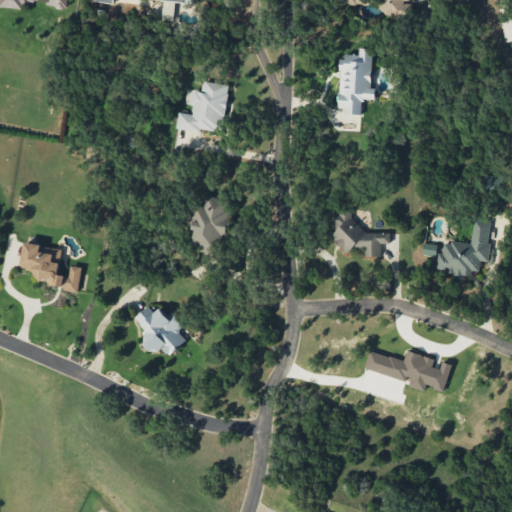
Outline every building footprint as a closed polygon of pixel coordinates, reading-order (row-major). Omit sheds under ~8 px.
[(65,0),(0,0),(0,6),(22,8),(23,2),(65,6),(65,0)] [(383,0),(383,5),(387,5),(387,16),(404,17),(405,0),(383,0)] [(372,48),(360,48),(360,56),(340,55),(339,108),(346,108),(346,114),(362,114),(362,99),(375,99),(376,88),(372,88),(372,48)] [(222,133),(229,85),(204,81),(202,92),(194,91),(191,114),(178,112),(176,127),(222,133)] [(500,193),(501,175),(484,174),(483,191),(500,193)] [(195,221),(190,242),(221,249),(232,201),(201,194),(195,221)] [(351,229),(352,209),(336,208),(335,242),(344,242),(343,248),(365,248),(365,256),(381,256),(381,243),(390,243),(390,230),(351,229)] [(471,244),(444,241),(443,253),(438,252),(436,271),(471,275),(472,270),(479,271),(480,260),(487,261),(492,221),(474,219),(471,244)] [(78,290),(82,267),(71,265),(69,276),(58,274),(62,248),(25,242),(21,268),(37,270),(36,279),(49,281),(48,286),(78,290)] [(136,317),(149,332),(140,340),(153,354),(161,347),(169,355),(187,340),(178,331),(184,326),(172,313),(168,317),(160,308),(154,313),(149,306),(136,317)] [(365,368),(409,380),(408,385),(425,390),(426,384),(445,389),(452,364),(443,361),(441,369),(433,367),(435,358),(407,350),(404,360),(370,350),(365,368)]
